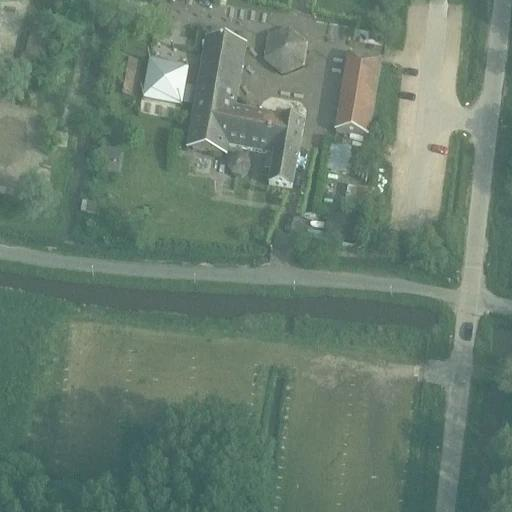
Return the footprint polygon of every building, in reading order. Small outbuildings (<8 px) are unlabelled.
[(267,68),(308,71),(310,36),(269,33),(267,68)] [(207,39),(187,150),(226,157),(228,147),(275,156),(269,186),(292,191),(304,122),(235,110),(246,47),(207,39)] [(335,134),(368,139),(381,63),(348,57),(335,134)] [(332,171),(350,172),(352,148),(334,147),(332,171)] [(330,214),(328,239),(357,241),(358,216),(330,214)]
